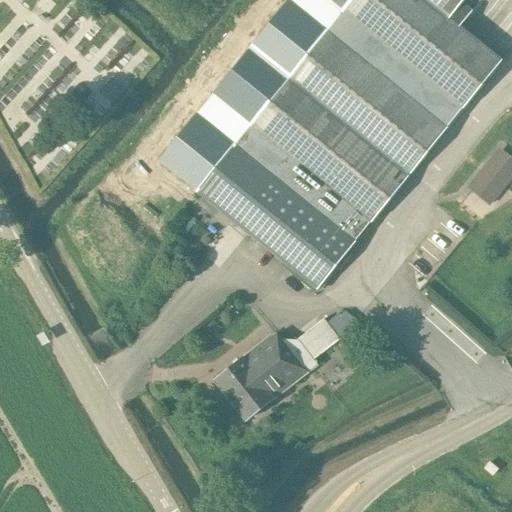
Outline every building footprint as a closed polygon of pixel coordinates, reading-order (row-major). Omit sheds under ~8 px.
[(289,0),(159,160),(197,190),(317,289),(472,97),(501,61),(460,27),(472,11),(461,2),(462,0),(289,0)] [(110,78),(98,93),(111,104),(123,90),(110,78)] [(490,206),(511,179),(511,157),(501,148),(468,188),(490,206)] [(339,314),(327,324),(339,340),(351,330),(339,314)] [(324,319),(297,340),(313,361),(340,341),(339,340),(327,324),(324,319)] [(245,358),(214,382),(246,421),(301,377),(272,340),(269,337),(244,357),(245,358)] [(490,462),(485,468),(493,475),(498,469),(490,462)]
